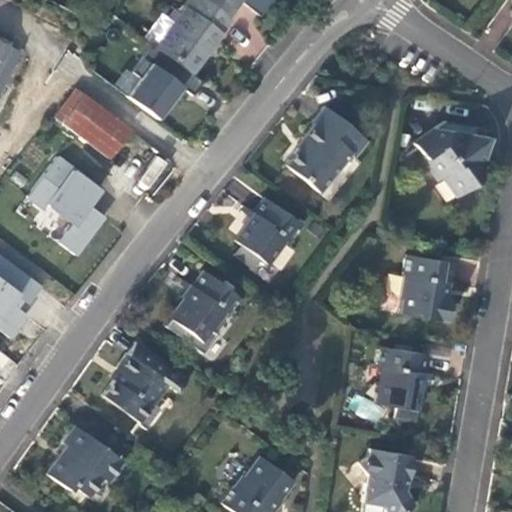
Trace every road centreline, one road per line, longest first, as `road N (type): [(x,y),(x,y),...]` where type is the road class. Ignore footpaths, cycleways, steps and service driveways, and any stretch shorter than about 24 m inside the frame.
road 1 (residential): [(0,450),(351,0)]
road 2 (residential): [(461,511),(511,249)]
road 3 (unknown): [(0,21),(209,176)]
road 4 (residential): [(374,0),(511,92)]
